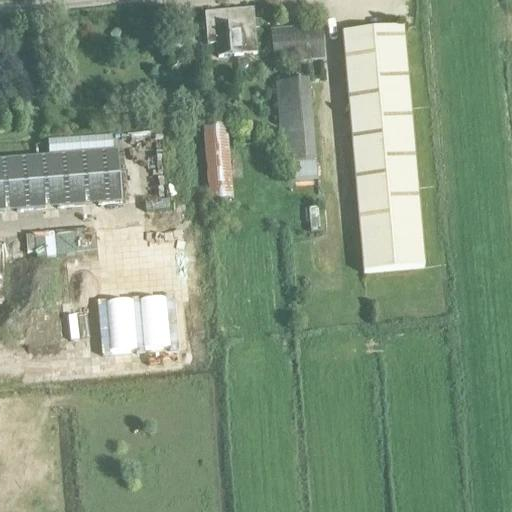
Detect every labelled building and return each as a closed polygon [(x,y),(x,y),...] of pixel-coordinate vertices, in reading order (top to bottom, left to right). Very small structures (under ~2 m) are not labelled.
[(259,56),(255,11),(204,15),(207,46),(217,45),(218,60),(259,56)] [(274,65),(322,61),(320,29),(272,33),(274,65)] [(364,275),(424,270),(403,30),(343,36),(364,275)] [(308,82),(277,85),(284,166),(288,165),(299,164),(300,182),(316,180),(315,163),(308,82)] [(211,204),(233,202),(227,126),(204,128),(211,204)] [(0,211),(122,202),(118,154),(0,162),(0,211)]
